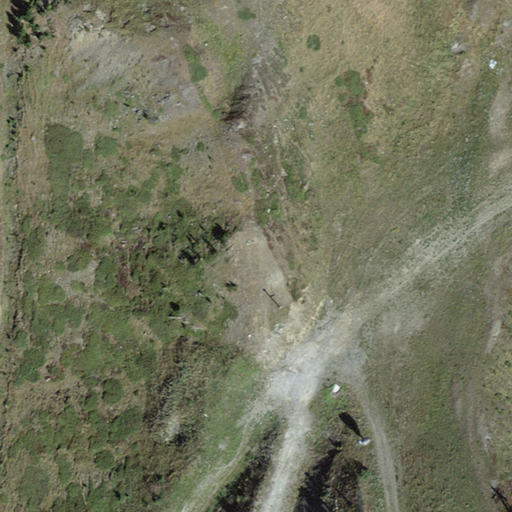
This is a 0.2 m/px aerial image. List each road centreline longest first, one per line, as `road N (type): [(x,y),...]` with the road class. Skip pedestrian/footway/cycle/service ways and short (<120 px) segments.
road 1 (track): [(511,196),(471,213),(348,345),(250,412),(181,511)]
road 2 (track): [(266,511),(348,345)]
